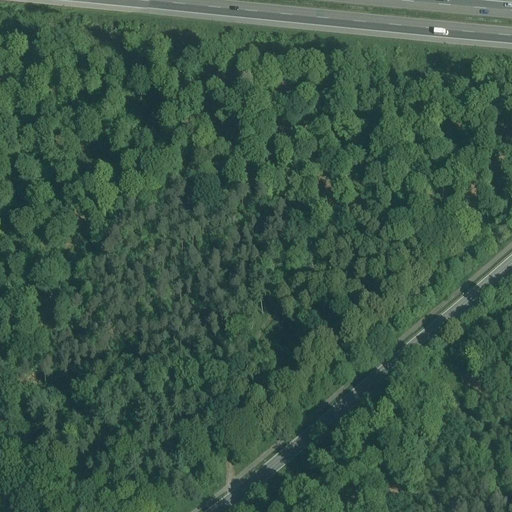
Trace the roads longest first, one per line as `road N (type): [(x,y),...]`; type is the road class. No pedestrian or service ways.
road 1 (secondary): [(220,511),(511,271)]
road 2 (motorway): [(159,0),(511,34)]
road 3 (motorway): [(511,10),(389,0)]
